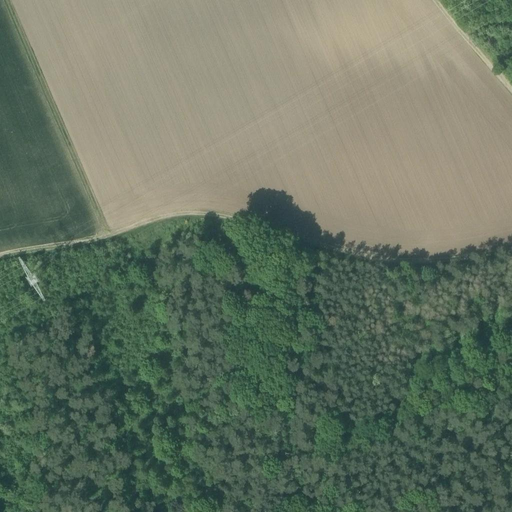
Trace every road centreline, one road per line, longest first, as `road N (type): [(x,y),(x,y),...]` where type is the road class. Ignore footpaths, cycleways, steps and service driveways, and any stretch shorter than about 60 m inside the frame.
road 1 (track): [(0,271),(199,213),(414,265),(511,249)]
road 2 (track): [(18,0),(110,239)]
